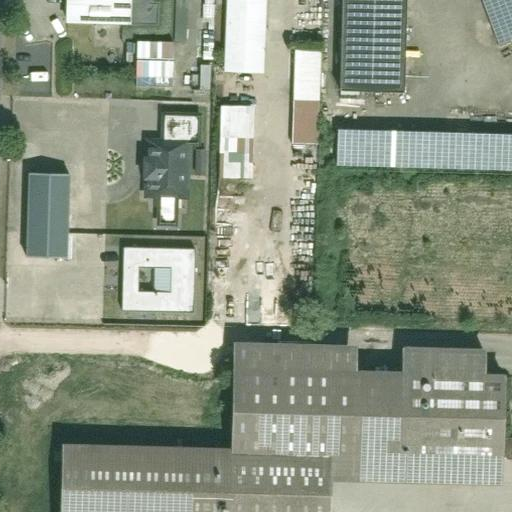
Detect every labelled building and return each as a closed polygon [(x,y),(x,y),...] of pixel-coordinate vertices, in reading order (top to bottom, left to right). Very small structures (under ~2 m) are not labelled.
[(127,0),(60,0),(60,25),(127,27),(127,0)] [(220,0),(220,72),(260,72),(261,0),(220,0)] [(401,0),(335,0),(333,90),(398,92),(401,0)] [(511,0),(479,0),(499,50),(511,44),(511,0)] [(290,49),(289,143),(317,143),(318,49),(290,49)] [(248,177),(248,138),(262,138),(262,105),(216,105),(216,177),(248,177)] [(511,172),(511,135),(332,132),(332,169),(511,172)] [(192,141),(147,140),(144,196),(190,198),(192,141)] [(63,177),(22,176),(20,261),(61,262),(63,177)] [(195,249),(125,248),(124,311),(195,311),(195,249)] [(56,454),(54,511),(325,511),(326,487),(496,487),(498,379),(478,379),(479,352),(395,349),(394,377),(349,377),(350,347),(225,343),(224,454),(56,454)]
